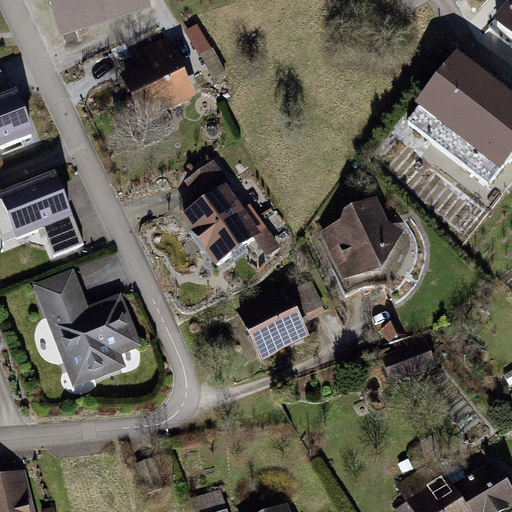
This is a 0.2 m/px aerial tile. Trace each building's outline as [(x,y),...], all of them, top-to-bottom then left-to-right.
[(52,0),(61,26),(143,0),(52,0)] [(511,12),(498,27),(511,40),(511,12)] [(176,40),(201,89),(229,75),(204,26),(176,40)] [(148,72),(128,82),(138,101),(143,99),(153,118),(191,99),(170,55),(174,53),(168,41),(140,55),(148,72)] [(511,161),(511,110),(455,66),(409,125),(490,189),(511,161)] [(0,150),(33,138),(18,99),(13,101),(2,73),(0,74),(0,150)] [(72,219),(57,181),(3,202),(18,241),(44,231),(55,258),(86,246),(75,218),(72,219)] [(225,191),(186,218),(198,236),(202,234),(210,246),(207,249),(219,266),(233,256),(229,251),(241,242),(245,248),(258,239),(271,257),(278,247),(266,231),(258,237),(225,191)] [(349,228),(321,241),(348,297),(369,288),(361,271),(380,270),(396,236),(385,230),(375,208),(355,217),(349,228)] [(73,278),(41,291),(72,371),(90,364),(95,377),(122,367),(117,354),(137,347),(120,303),(84,316),(81,308),(84,307),(73,278)] [(324,313),(311,286),(297,293),(310,320),(324,313)] [(286,296),(243,316),(253,339),(262,335),(272,355),(306,339),(286,296)] [(434,366),(426,347),(400,357),(407,376),(434,366)] [(153,461),(138,467),(149,496),(164,490),(153,461)] [(466,511),(456,495),(438,465),(403,486),(418,511),(466,511)] [(511,494),(498,470),(456,495),(466,511),(502,511),(511,506),(511,494)] [(0,511),(31,511),(24,478),(0,483),(0,511)] [(227,511),(223,495),(194,503),(196,511),(227,511)]
